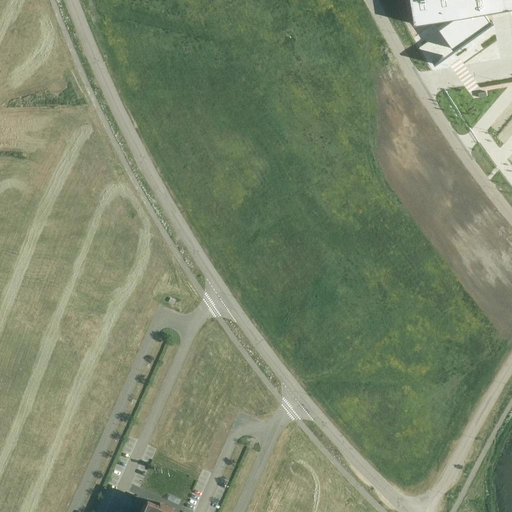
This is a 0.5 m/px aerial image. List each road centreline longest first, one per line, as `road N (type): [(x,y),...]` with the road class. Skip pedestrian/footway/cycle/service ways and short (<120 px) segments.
road 1 (unclassified): [(226,298),(145,166),(71,0)]
road 2 (unclassified): [(372,0),(428,102),(511,217)]
road 3 (unclassified): [(73,511),(160,315),(176,322)]
road 4 (unclassified): [(187,327),(111,511)]
road 5 (unclassified): [(511,364),(419,511)]
road 6 (unclassified): [(407,511),(303,399)]
road 7 (unclassified): [(303,399),(226,298)]
